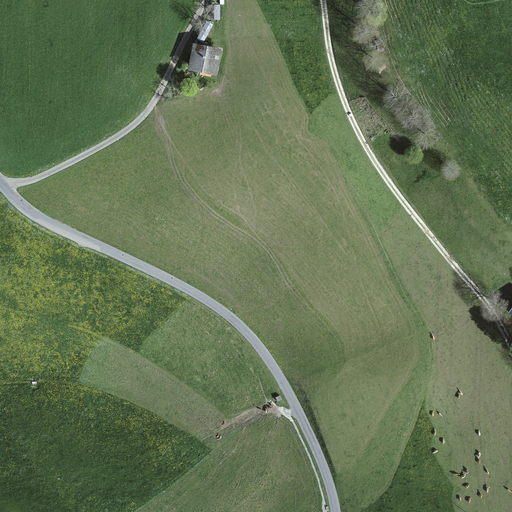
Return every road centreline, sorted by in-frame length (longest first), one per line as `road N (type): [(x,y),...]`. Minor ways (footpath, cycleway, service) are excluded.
road 1 (unclassified): [(335,511),(288,392),(241,328),(182,287),(47,223),(0,183)]
road 2 (track): [(319,0),(352,128),(511,353)]
road 3 (track): [(208,0),(135,129),(23,187),(0,183)]
